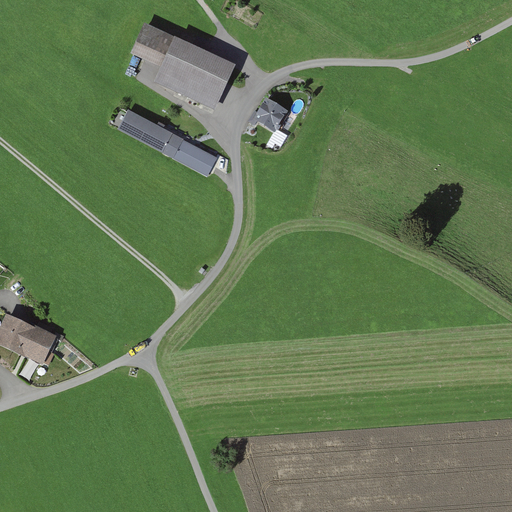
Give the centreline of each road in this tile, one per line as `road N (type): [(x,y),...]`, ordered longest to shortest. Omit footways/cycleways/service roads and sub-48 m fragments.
road 1 (unclassified): [(142,355),(220,270),(234,241),(238,124),(256,95),(283,73),(327,60),(418,62),(511,21)]
road 2 (track): [(0,139),(190,304)]
road 3 (unclassified): [(142,355),(215,511)]
road 4 (unclassified): [(0,409),(142,355)]
